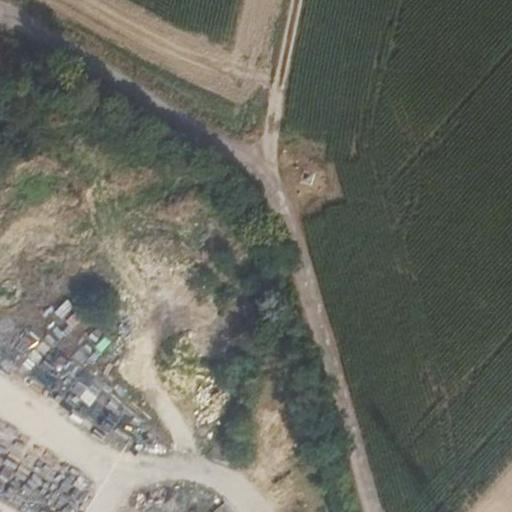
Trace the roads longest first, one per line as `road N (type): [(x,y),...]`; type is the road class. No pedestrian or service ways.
road 1 (track): [(258,182),(289,234),(373,511)]
road 2 (track): [(0,11),(258,182)]
road 3 (track): [(258,182),(294,0)]
